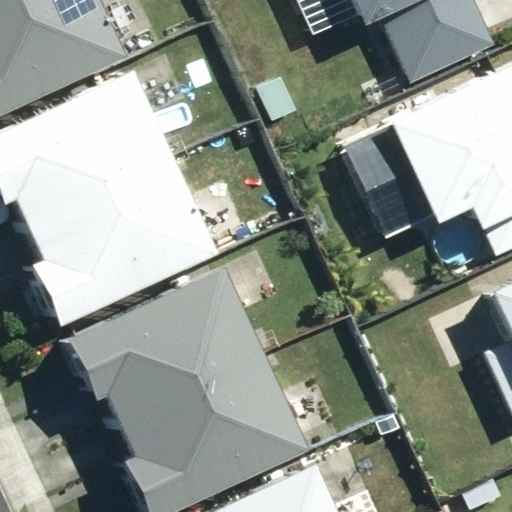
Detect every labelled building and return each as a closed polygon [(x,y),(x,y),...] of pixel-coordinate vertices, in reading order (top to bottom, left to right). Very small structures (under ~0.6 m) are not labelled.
[(0,0),(0,107),(132,47),(111,0),(0,0)] [(346,0),(354,17),(373,9),(404,78),(493,38),(476,0),(346,0)] [(511,59),(401,106),(372,118),(416,225),(454,209),(475,259),(511,242),(511,59)] [(0,170),(70,323),(226,252),(140,64),(0,127),(0,170)] [(156,511),(313,440),(226,252),(70,323),(156,511)] [(511,275),(485,288),(510,339),(481,353),(511,416),(511,275)] [(345,511),(316,448),(177,511),(345,511)]
